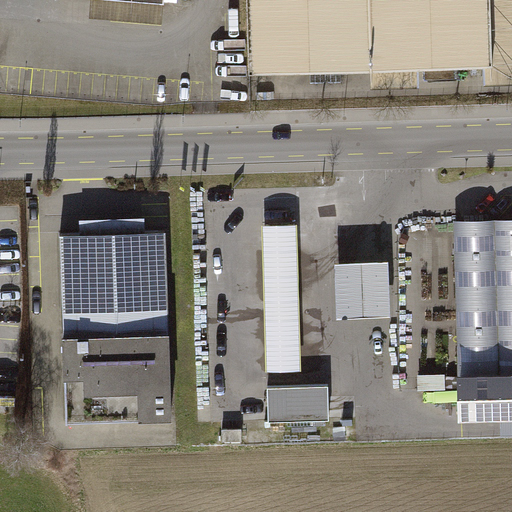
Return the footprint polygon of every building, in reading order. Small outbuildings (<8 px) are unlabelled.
[(511,0),(250,0),(253,74),(370,70),(370,98),(511,93),(511,0)] [(511,214),(487,215),(450,216),(452,414),(495,412),(496,430),(511,429),(511,214)] [(265,369),(302,368),(298,221),(261,222),(265,369)] [(173,424),(164,236),(56,241),(64,428),(173,424)] [(390,258),(335,259),(337,315),(392,314),(390,258)] [(329,420),(328,383),(269,384),(270,421),(329,420)]
